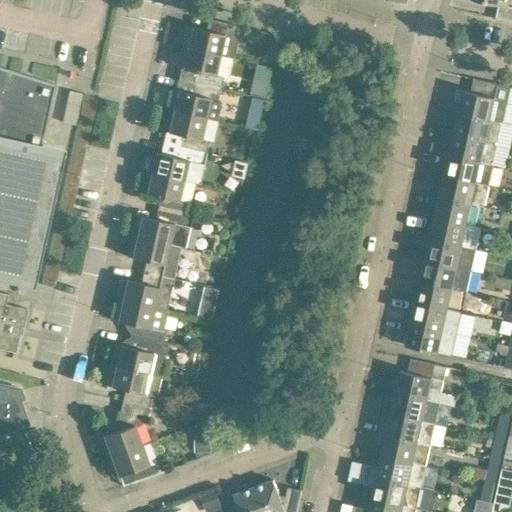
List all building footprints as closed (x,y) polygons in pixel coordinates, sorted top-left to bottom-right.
[(496,18),(511,21),(511,7),(508,7),(509,0),(473,0),(499,6),(496,18)] [(236,43),(232,37),(235,25),(209,19),(206,30),(188,26),(183,47),(220,55),(233,58),(236,43)] [(197,72),(194,83),(221,89),(224,77),(216,75),(220,56),(232,58),(233,58),(220,55),(183,47),(179,68),(197,72)] [(0,274),(21,279),(22,279),(29,281),(29,282),(34,283),(62,155),(48,152),(40,151),(55,87),(55,84),(20,73),(9,70),(1,67),(0,66),(0,274)] [(503,123),(511,87),(474,79),(471,92),(464,91),(461,103),(454,101),(452,111),(499,122),(503,123)] [(174,90),(169,110),(202,118),(217,121),(220,106),(218,101),(221,89),(194,83),(192,94),(174,90)] [(81,123),(84,92),(71,90),(68,121),(81,123)] [(169,110),(164,131),(167,132),(183,135),(180,146),(206,152),(209,140),(197,137),(202,118),(169,110)] [(457,122),(454,134),(495,143),(499,141),(502,127),(499,122),(452,111),(450,121),(457,122)] [(431,150),(443,153),(491,164),(494,162),(498,147),(495,143),(454,134),(451,145),(445,144),(445,145),(433,142),(431,150)] [(147,155),(144,168),(148,169),(147,172),(195,183),(199,184),(206,152),(180,146),(178,157),(151,151),(150,156),(147,155)] [(447,165),(445,176),(489,186),(494,165),(491,164),(443,153),(431,150),(431,151),(442,154),(440,163),(447,165)] [(160,197),(158,208),(184,214),(187,202),(191,203),(195,183),(147,172),(142,193),(160,197)] [(484,207),(489,186),(445,176),(442,187),(435,186),(433,196),(471,204),(484,207)] [(438,207),(435,218),(467,225),(471,204),(433,196),(431,205),(438,207)] [(193,216),(184,214),(158,208),(155,219),(137,215),(132,236),(181,247),(186,248),(193,216)] [(426,228),(424,238),(462,246),(477,250),(482,229),(467,225),(435,218),(432,229),(426,228)] [(146,261),(144,272),(174,279),(181,247),(132,236),(128,257),(146,261)] [(477,250),(462,246),(424,238),(421,248),(428,249),(426,260),(473,271),(477,250)] [(208,261),(207,265),(218,268),(217,270),(222,271),(225,257),(210,254),(208,261)] [(414,280),(452,288),(455,289),(468,292),(469,289),(473,271),(426,260),(423,272),(416,270),(414,280)] [(123,279),(120,289),(118,299),(167,311),(171,289),(174,279),(144,272),(141,283),(123,279)] [(208,276),(206,284),(218,287),(220,278),(208,276)] [(414,280),(412,289),(412,290),(419,291),(416,302),(448,309),(452,289),(452,288),(414,280)] [(201,286),(199,296),(213,299),(215,289),(201,286)] [(27,309),(6,304),(8,296),(9,294),(0,292),(0,348),(15,352),(21,327),(23,327),(27,309)] [(139,326),(137,337),(163,343),(166,331),(163,331),(167,313),(166,313),(167,311),(118,299),(113,320),(139,326)] [(407,312),(405,322),(456,333),(461,313),(448,309),(416,302),(413,314),(407,312)] [(409,333),(406,345),(451,355),(456,333),(405,322),(402,332),(409,333)] [(161,356),(163,343),(137,337),(134,348),(116,344),(111,365),(160,376),(164,356),(161,356)] [(447,367),(435,364),(411,359),(408,372),(401,371),(398,383),(391,381),(389,391),(428,399),(441,402),(455,405),(458,395),(441,392),(447,367)] [(123,401),(149,407),(162,410),(165,397),(155,395),(160,376),(111,365),(107,386),(125,390),(123,401)] [(0,435),(30,424),(21,400),(25,399),(21,390),(20,391),(19,387),(0,383),(0,435)] [(389,391),(387,401),(394,402),(391,414),(436,424),(441,402),(428,399),(389,391)] [(99,438),(107,458),(142,445),(135,426),(145,422),(149,407),(123,401),(116,429),(117,431),(99,438)] [(423,421),(391,414),(388,425),(382,424),(380,433),(431,445),(436,424),(423,421)] [(500,416),(495,437),(505,439),(510,418),(500,416)] [(431,445),(380,433),(377,443),(384,445),(382,456),(426,466),(431,445)] [(495,437),(491,458),(500,460),(505,439),(495,437)] [(195,451),(208,451),(209,438),(194,438),(193,451),(195,451)] [(142,445),(107,458),(114,478),(119,476),(123,486),(131,483),(132,483),(161,473),(150,442),(142,445)] [(426,466),(382,456),(379,467),(372,466),(370,475),(422,487),(426,466)] [(488,469),(486,479),(495,481),(498,471),(488,469)] [(492,504),(490,511),(500,511),(511,508),(511,507),(511,472),(504,471),(497,505),(492,504)] [(422,487),(370,475),(368,485),(375,487),(372,498),(417,508),(422,487)] [(486,479),(481,500),(491,503),(495,481),(486,479)] [(274,480),(254,487),(262,511),(297,511),(302,490),(288,487),(286,498),(280,497),(274,480)] [(240,511),(262,511),(254,487),(234,494),(240,511)] [(216,493),(201,498),(206,511),(215,511),(222,510),(216,493)] [(363,508),(361,511),(415,511),(417,508),(372,498),(369,509),(363,508)] [(478,500),(475,511),(490,511),(492,504),(493,503),(491,503),(481,500),(478,500)]
